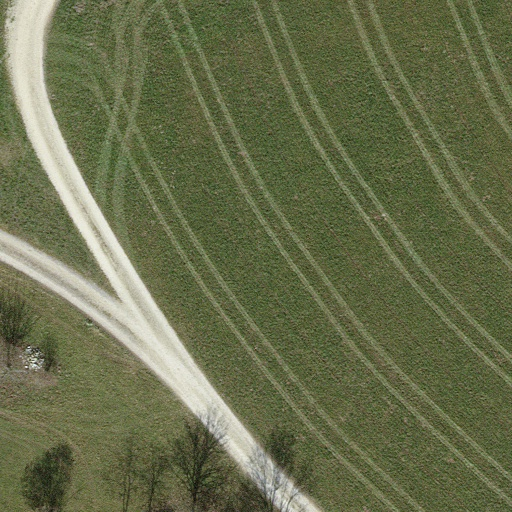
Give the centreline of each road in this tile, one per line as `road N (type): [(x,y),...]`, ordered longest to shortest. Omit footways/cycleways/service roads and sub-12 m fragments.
road 1 (track): [(186,378),(22,84),(37,0)]
road 2 (track): [(0,247),(186,378),(295,511)]
